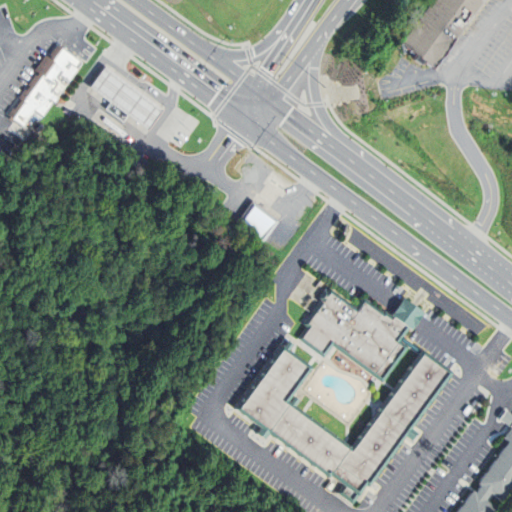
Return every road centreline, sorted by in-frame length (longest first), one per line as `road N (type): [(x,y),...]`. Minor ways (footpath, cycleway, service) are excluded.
road 1 (primary): [(511,291),(132,0)]
road 2 (primary): [(250,127),(511,320)]
road 3 (primary): [(77,0),(236,117)]
road 4 (motorway): [(308,0),(236,117)]
